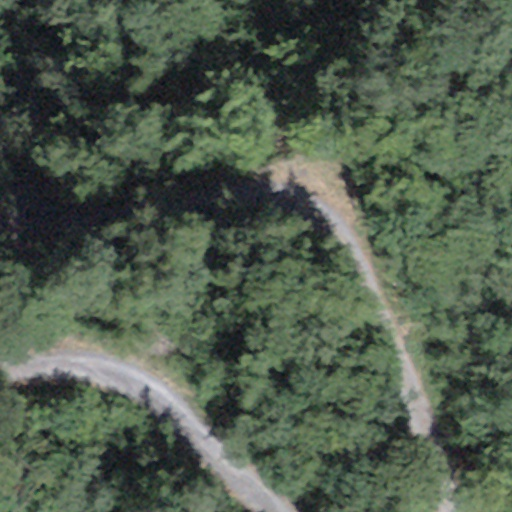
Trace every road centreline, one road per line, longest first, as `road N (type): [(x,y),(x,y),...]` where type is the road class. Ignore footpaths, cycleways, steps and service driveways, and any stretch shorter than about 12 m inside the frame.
road 1 (track): [(279,511),(188,417),(135,386),(0,365)]
road 2 (track): [(349,244),(454,511)]
